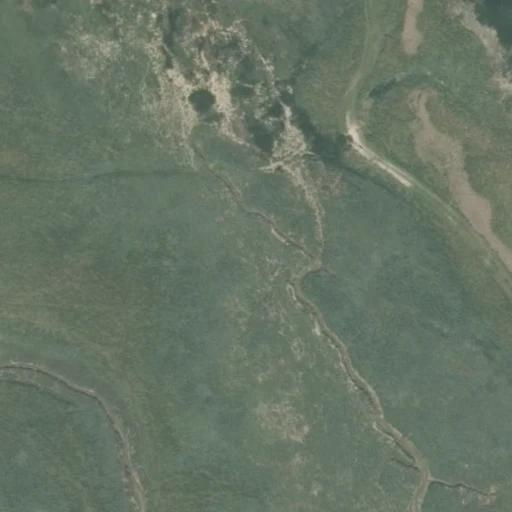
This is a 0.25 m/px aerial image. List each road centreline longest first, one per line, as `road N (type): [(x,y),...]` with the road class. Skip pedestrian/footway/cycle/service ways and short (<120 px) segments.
road 1 (track): [(367,152),(426,194),(511,293)]
road 2 (track): [(367,152),(345,118),(367,73),(369,0)]
